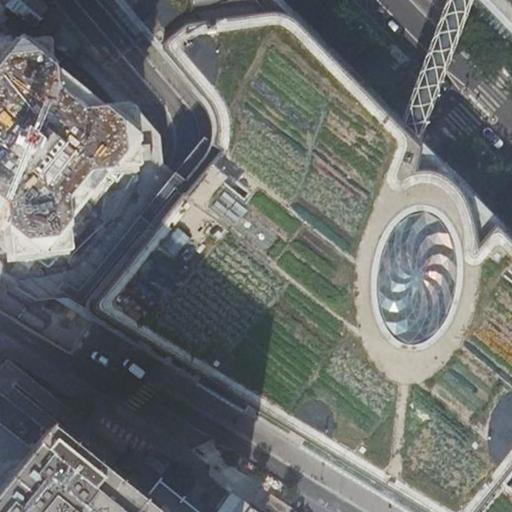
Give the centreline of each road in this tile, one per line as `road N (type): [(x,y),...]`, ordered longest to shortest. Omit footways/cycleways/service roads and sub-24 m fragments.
road 1 (residential): [(348,511),(0,309)]
road 2 (tertiary): [(378,0),(511,136)]
